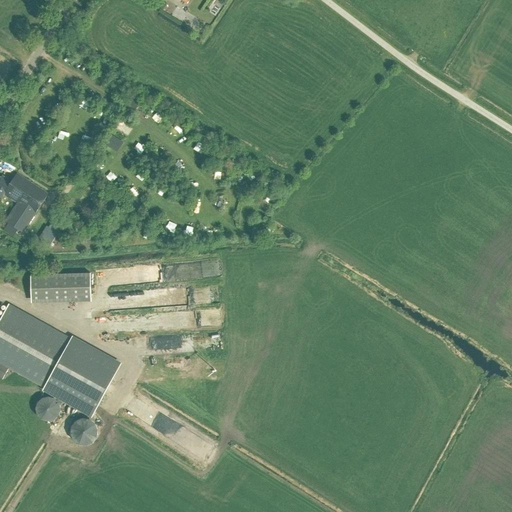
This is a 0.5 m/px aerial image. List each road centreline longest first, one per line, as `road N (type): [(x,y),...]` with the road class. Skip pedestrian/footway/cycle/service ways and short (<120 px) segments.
road 1 (unclassified): [(511,129),(325,0)]
road 2 (tertiary): [(0,115),(72,0)]
